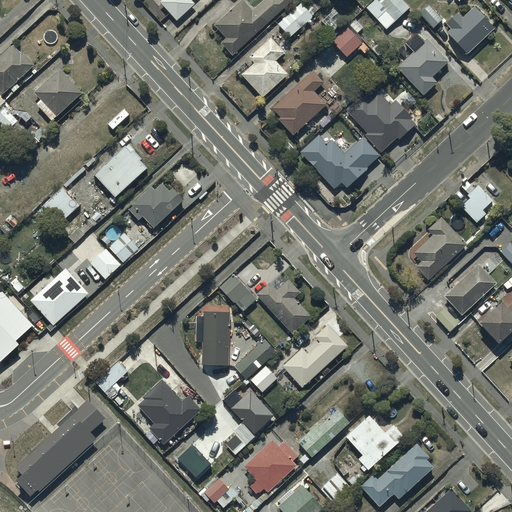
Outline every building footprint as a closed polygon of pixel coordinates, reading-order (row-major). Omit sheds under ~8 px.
[(159,0),(159,1),(176,19),(194,1),(192,0),(159,0)] [(221,41),(232,53),(290,0),(260,0),(252,8),(245,0),(238,0),(214,23),(226,36),(221,41)] [(373,0),(366,6),(386,28),(409,6),(403,0),(373,0)] [(278,22),(290,35),(317,11),(310,4),(306,8),(301,2),(278,22)] [(420,15),(433,29),(442,21),(429,7),(420,15)] [(448,34),(468,55),(495,29),(476,8),(463,20),(458,15),(447,25),(452,30),(448,34)] [(334,42),(348,57),(363,43),(349,28),(334,42)] [(241,72),(262,95),(287,72),(275,58),(284,50),(271,35),(248,56),(253,61),(241,72)] [(0,106),(7,100),(2,95),(35,63),(13,41),(0,53),(0,106)] [(438,83),(433,78),(448,64),(427,41),(397,69),(423,97),(438,83)] [(59,67),(33,91),(40,98),(35,102),(51,119),(81,91),(59,67)] [(279,121),(293,136),(327,105),(315,93),(325,84),(313,71),(272,110),(281,119),(279,121)] [(364,92),(343,110),(382,155),(416,126),(397,103),(392,107),(378,90),(369,98),(364,92)] [(19,124),(3,107),(0,110),(0,123),(2,125),(9,133),(19,124)] [(31,119),(27,114),(21,119),(26,124),(31,119)] [(299,153),(334,190),(342,183),(348,189),(382,156),(363,137),(344,155),(332,142),(328,144),(318,134),(299,153)] [(94,172),(114,194),(146,165),(139,158),(141,156),(133,147),(130,150),(125,144),(94,172)] [(128,207),(138,219),(142,215),(153,226),(182,199),(172,186),(168,189),(162,182),(154,188),(152,185),(131,203),(132,204),(128,207)] [(469,197),(461,205),(477,222),(486,212),(482,208),(492,199),(478,184),(467,194),(469,197)] [(64,189),(42,209),(59,227),(81,208),(64,189)] [(415,265),(428,278),(466,244),(441,216),(428,228),(433,233),(413,251),(421,259),(415,265)] [(108,245),(122,260),(137,246),(123,231),(108,245)] [(511,245),(511,244),(501,253),(511,263),(511,245)] [(90,262),(104,277),(120,263),(106,248),(90,262)] [(444,294),(461,313),(496,282),(478,262),(444,294)] [(30,299),(52,323),(87,291),(65,267),(30,299)] [(233,273),(219,286),(233,301),(234,301),(242,310),(256,298),(233,273)] [(256,292),(291,332),(311,315),(294,296),(300,291),(288,278),(276,289),(269,281),(256,292)] [(3,291),(0,291),(0,361),(19,344),(15,340),(33,324),(3,291)] [(478,318),(497,339),(511,325),(511,301),(507,306),(500,299),(478,318)] [(202,310),(201,363),(228,364),(230,310),(202,310)] [(282,364),(301,385),(347,344),(328,323),(314,335),(319,341),(307,352),(302,346),(282,364)] [(234,365),(246,378),(276,350),(264,337),(234,365)] [(128,370),(117,358),(94,379),(109,396),(116,390),(112,384),(128,370)] [(250,378),(262,390),(276,376),(265,364),(250,378)] [(149,426),(163,442),(200,408),(188,394),(182,400),(162,378),(143,396),(144,398),(138,403),(154,422),(149,426)] [(274,418),(251,392),(231,410),(255,436),(274,418)] [(89,402),(16,469),(24,477),(18,483),(32,498),(94,441),(89,435),(105,420),(89,402)] [(297,440),(311,455),(349,419),(336,405),(297,440)] [(369,413),(345,434),(362,453),(358,457),(368,467),(403,435),(393,424),(385,431),(369,413)] [(243,464),(267,490),(296,464),(292,459),(297,454),(283,439),(278,444),(272,438),(243,464)] [(360,484),(379,504),(393,492),(398,497),(433,465),(426,458),(429,455),(417,442),(378,476),(374,471),(360,484)] [(177,459),(195,478),(211,464),(192,445),(177,459)] [(208,467),(213,472),(227,460),(222,455),(208,467)] [(204,491),(213,502),(221,495),(228,502),(237,494),(230,486),(228,488),(219,477),(204,491)] [(302,483),(278,505),(284,511),(317,511),(323,507),(302,483)] [(467,511),(471,509),(451,487),(423,511),(467,511)]
